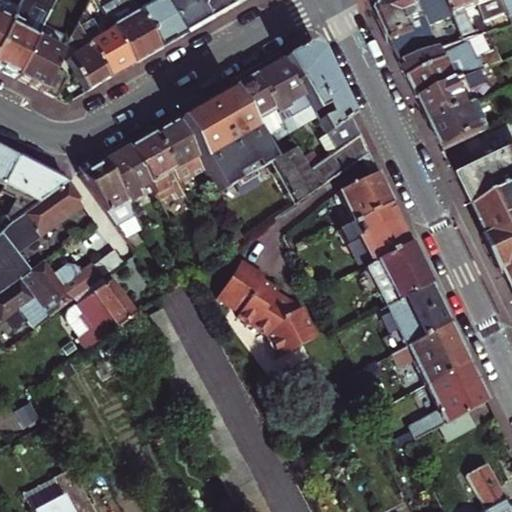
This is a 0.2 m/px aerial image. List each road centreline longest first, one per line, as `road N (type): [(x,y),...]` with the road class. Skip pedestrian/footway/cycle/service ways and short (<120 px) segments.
road 1 (residential): [(330,0),(511,373)]
road 2 (residential): [(321,0),(83,132),(49,132),(0,108)]
